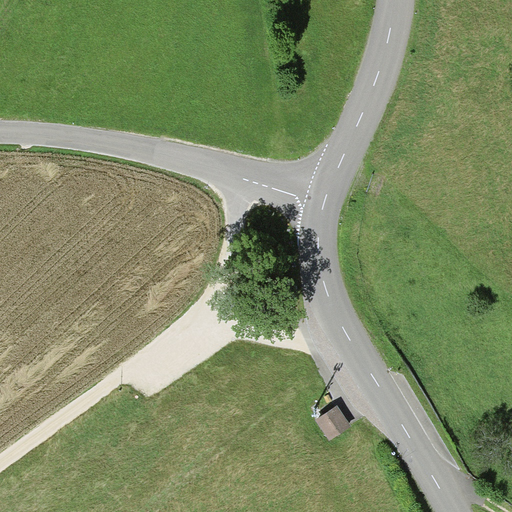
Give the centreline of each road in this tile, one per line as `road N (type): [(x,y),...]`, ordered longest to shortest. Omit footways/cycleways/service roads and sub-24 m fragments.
road 1 (tertiary): [(452,511),(336,321),(319,268),(323,206)]
road 2 (tertiary): [(0,132),(146,151),(323,206)]
road 3 (tertiary): [(323,206),(376,83),(396,0)]
road 4 (track): [(114,388),(0,466)]
